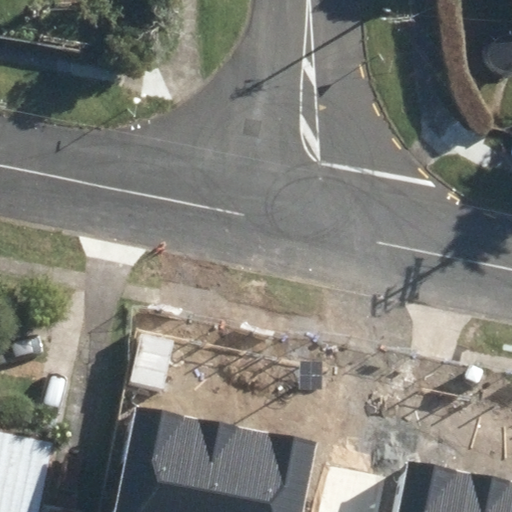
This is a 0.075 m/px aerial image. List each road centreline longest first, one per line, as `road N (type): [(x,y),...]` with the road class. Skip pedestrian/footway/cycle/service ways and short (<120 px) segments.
road 1 (residential): [(0,137),(309,184)]
road 2 (residential): [(309,184),(511,228)]
road 3 (residential): [(309,184),(295,0)]
